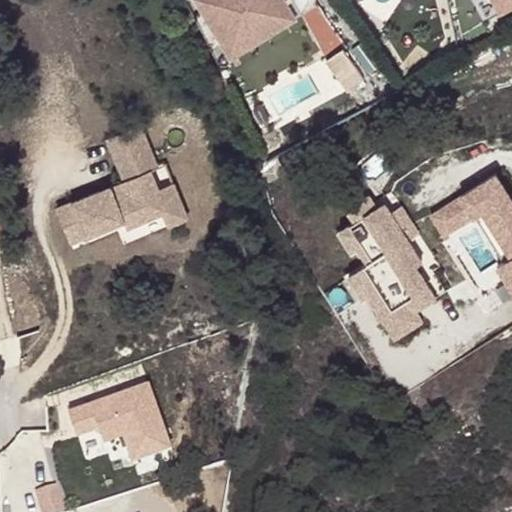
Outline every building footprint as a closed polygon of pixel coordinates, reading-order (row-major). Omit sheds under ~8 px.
[(196,0),(222,42),(260,21),(269,36),(296,20),(283,0),(196,0)] [(511,0),(496,0),(504,14),(511,9),(511,0)] [(260,21),(222,42),(231,58),(269,36),(260,21)] [(58,211),(71,244),(125,222),(128,229),(163,214),(146,174),(158,169),(141,127),(108,141),(126,183),(58,211)] [(266,158),(260,161),(266,182),(287,173),(277,153),(266,158)] [(125,222),(71,244),(74,251),(119,233),(125,247),(188,220),(166,166),(158,169),(146,174),(163,214),(128,229),(125,222)] [(511,191),(502,174),(481,187),(511,238),(511,258),(502,264),(511,280),(511,191)] [(511,238),(481,187),(436,214),(447,233),(485,210),(511,254),(511,238)] [(355,221),(377,207),(369,195),(347,208),(355,221)] [(355,221),(340,230),(352,251),(358,247),(367,263),(381,287),(368,294),(382,316),(429,287),(416,266),(422,262),(401,228),(390,211),(385,203),(377,207),(355,221)] [(390,211),(401,228),(412,221),(401,204),(390,211)] [(368,294),(381,287),(367,263),(348,275),(362,298),(368,294)] [(429,287),(382,316),(396,337),(422,321),(414,309),(435,296),(429,287)] [(147,384),(67,412),(77,440),(102,431),(108,448),(121,443),(131,471),(173,456),(147,384)]
